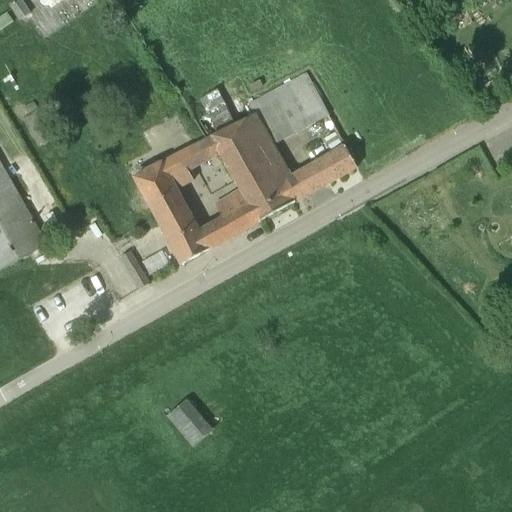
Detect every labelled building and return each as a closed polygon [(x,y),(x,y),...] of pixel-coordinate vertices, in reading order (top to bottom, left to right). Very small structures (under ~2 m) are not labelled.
[(21,0),(17,0),(9,6),(19,21),(30,13),(21,0)] [(192,103),(211,141),(213,140),(261,222),(358,169),(345,146),(337,131),(323,139),(332,154),(289,177),(272,146),(329,115),(306,73),(247,104),(254,118),(237,127),(217,89),(192,103)] [(263,87),(259,80),(250,85),(253,92),(263,87)] [(213,140),(211,141),(135,180),(181,265),(261,222),(213,140)] [(0,271),(47,245),(0,163),(0,271)] [(149,284),(146,278),(130,252),(121,258),(140,290),(149,284)] [(169,411),(195,443),(216,426),(189,394),(169,411)]
